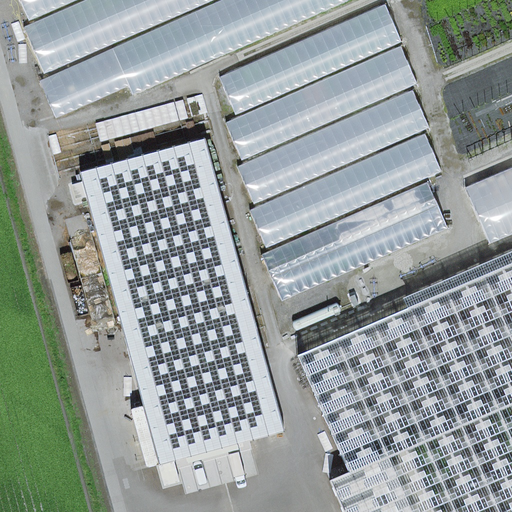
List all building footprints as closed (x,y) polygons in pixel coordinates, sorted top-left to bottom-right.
[(22,0),(31,18),(71,0),(22,0)] [(91,0),(24,30),(43,74),(210,0),(91,0)] [(227,0),(40,84),(56,119),(130,86),(135,93),(343,0),(227,0)] [(383,4),(220,75),(236,112),(399,41),(383,4)] [(398,49),(226,124),(242,160),(414,85),(398,49)] [(411,95),(240,168),(255,204),(427,130),(411,95)] [(427,136),(252,213),(267,248),(442,171),(427,136)] [(206,141),(87,172),(162,460),(282,429),(206,141)] [(511,169),(467,189),(491,243),(511,233),(511,169)] [(426,184),(262,255),(282,298),(445,227),(426,184)] [(511,511),(511,269),(306,358),(355,473),(333,483),(346,511),(511,511)]
